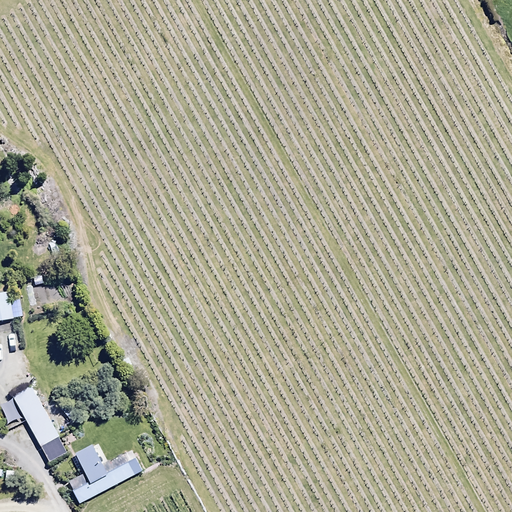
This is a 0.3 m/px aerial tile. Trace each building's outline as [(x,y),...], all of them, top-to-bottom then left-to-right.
[(34,267),(12,277),(16,286),(38,276),(34,267)] [(33,280),(35,285),(36,287),(49,283),(47,276),(43,277),(43,276),(33,280)] [(7,295),(0,296),(0,323),(13,320),(7,295)] [(31,388),(12,399),(41,450),(61,439),(31,388)] [(73,494),(80,507),(143,474),(140,467),(132,471),(129,465),(73,494)]
